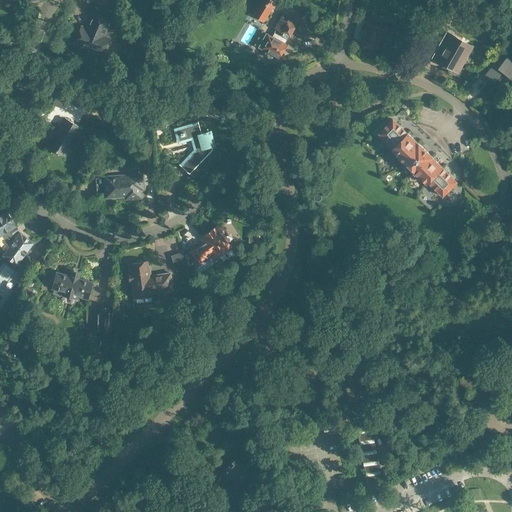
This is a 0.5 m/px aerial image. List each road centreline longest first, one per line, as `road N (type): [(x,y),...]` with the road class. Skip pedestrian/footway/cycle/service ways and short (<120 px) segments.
road 1 (unclassified): [(56,0),(37,39),(20,146),(38,205),(66,226),(112,238),(154,231),(214,189),(259,135),(277,133)]
road 2 (unclassified): [(73,511),(253,325)]
road 3 (unclassified): [(253,325),(289,264),(291,213),(277,133)]
road 4 (residential): [(301,511),(276,418),(269,347),(253,325)]
road 5 (unclassified): [(463,110),(399,74),(340,65)]
